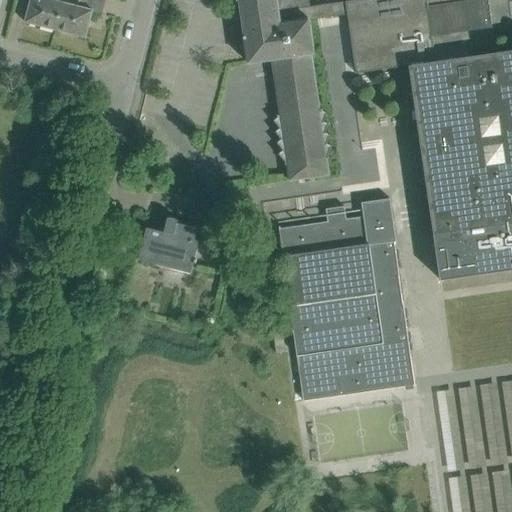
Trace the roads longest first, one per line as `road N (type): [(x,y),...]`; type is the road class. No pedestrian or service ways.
road 1 (residential): [(15,511),(122,86)]
road 2 (residential): [(122,86),(0,55)]
